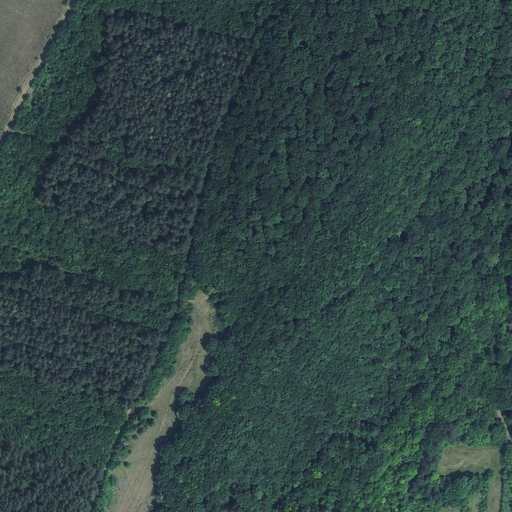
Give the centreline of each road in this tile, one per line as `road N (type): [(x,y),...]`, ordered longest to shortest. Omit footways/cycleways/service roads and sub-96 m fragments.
road 1 (track): [(89,511),(179,303)]
road 2 (track): [(507,250),(494,341),(496,401),(511,436)]
road 3 (track): [(1,137),(72,0)]
road 4 (track): [(507,250),(453,335),(445,365)]
